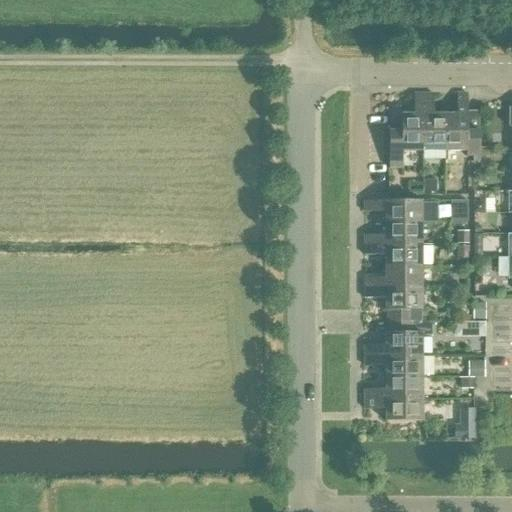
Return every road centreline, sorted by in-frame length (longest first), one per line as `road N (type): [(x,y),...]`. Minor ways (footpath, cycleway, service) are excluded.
road 1 (residential): [(299,507),(301,73),(511,75)]
road 2 (residential): [(379,507),(511,508)]
